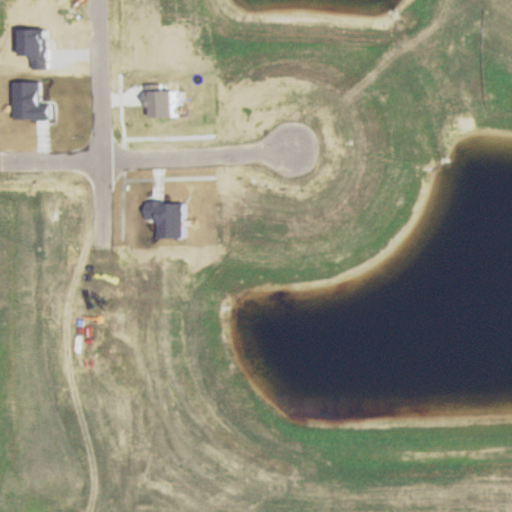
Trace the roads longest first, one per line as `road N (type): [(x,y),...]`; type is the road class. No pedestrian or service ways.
road 1 (residential): [(3,171),(287,160)]
road 2 (residential): [(91,0),(92,234)]
